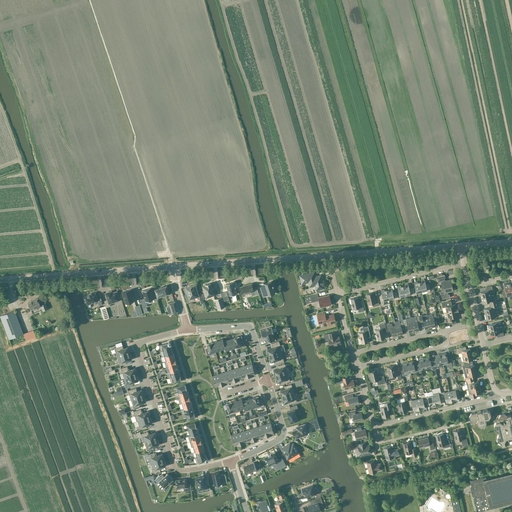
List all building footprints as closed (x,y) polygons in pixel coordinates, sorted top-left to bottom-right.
[(315,276),(314,272),(300,276),(302,286),(309,284),(309,287),(315,285),(316,290),(324,288),(323,286),(325,286),(326,284),(326,282),(324,281),(322,281),(321,275),(314,277),(314,276),(315,276)] [(444,274),(437,276),(438,283),(441,282),(442,287),(452,285),(451,279),(445,281),(444,278),(445,278),(444,274)] [(419,282),(422,291),(427,290),(427,292),(430,291),(429,284),(426,285),(425,280),(421,281),(419,282)] [(226,284),(230,295),(229,296),(230,296),(230,295),(237,293),(238,293),(237,293),(234,282),(234,281),(234,282),(226,284)] [(263,283),(259,284),(263,297),(263,294),(268,293),(269,295),(275,293),(273,286),(274,286),(273,285),(272,281),(265,283),(265,284),(264,285),(263,283)] [(416,292),(422,291),(419,282),(417,282),(414,282),(415,288),(412,288),(414,295),(417,295),(416,292)] [(203,286),(206,296),(214,294),(210,283),(206,284),(206,285),(203,286)] [(252,283),(240,287),(243,295),(251,292),(252,295),(258,293),(256,287),(253,288),(252,283)] [(506,294),(511,293),(509,283),(504,285),(505,291),(502,292),(504,297),(507,297),(506,294)] [(403,286),(405,295),(410,294),(411,296),(414,295),(412,288),(409,289),(408,284),(405,285),(403,286)] [(188,294),(185,295),(187,302),(193,300),(193,298),(198,297),(199,296),(198,296),(195,285),(194,285),(186,288),(188,294)] [(453,290),(452,285),(442,287),(443,292),(441,293),(442,299),(450,297),(449,294),(448,294),(448,292),(453,290)] [(158,297),(160,296),(168,293),(169,293),(168,290),(169,290),(167,286),(166,286),(162,287),(159,288),(155,289),(155,290),(156,294),(157,296),(157,297),(158,297)] [(400,296),(405,295),(403,286),(401,286),(400,286),(397,286),(398,292),(396,292),(397,299),(400,299),(400,296)] [(481,298),(491,296),(490,293),(493,291),(492,286),(486,287),(487,291),(480,292),(481,298)] [(145,298),(140,300),(143,308),(147,306),(146,302),(154,299),(151,288),(142,290),(145,298)] [(386,290),(389,299),(394,298),(394,300),(397,299),(396,292),(393,293),(391,288),(388,289),(386,290)] [(131,290),(122,292),(126,304),(134,301),(131,290)] [(383,300),(389,299),(386,290),(384,290),(381,290),(382,296),(379,296),(381,306),(384,305),(383,300)] [(108,300),(104,301),(106,307),(110,306),(109,303),(119,300),(117,292),(112,293),(111,293),(110,294),(109,292),(105,293),(108,300)] [(373,307),(379,305),(377,298),(374,299),(373,292),(369,293),(369,294),(366,295),(369,305),(372,304),(373,307)] [(85,298),(84,298),(85,302),(86,302),(87,304),(97,301),(99,305),(102,304),(100,298),(97,299),(95,294),(95,293),(95,294),(92,295),(91,294),(91,293),(91,294),(88,294),(88,295),(88,296),(85,297),(85,298)] [(320,307),(331,305),(329,295),(318,298),(318,294),(311,296),(312,302),(319,301),(320,307)] [(491,298),(491,296),(481,298),(482,303),(489,301),(490,304),(497,302),(496,299),(495,300),(495,298),(491,298)] [(221,297),(215,299),(218,309),(224,307),(221,297)] [(31,310),(40,306),(38,298),(34,300),(28,303),(31,310)] [(359,312),(364,311),(362,303),(359,304),(358,298),(354,299),(354,298),(349,299),(349,300),(349,299),(350,304),(352,303),(353,309),(358,308),(359,312)] [(446,312),(458,309),(457,307),(456,304),(452,305),(451,301),(441,303),(442,307),(445,307),(446,312)] [(497,306),(497,302),(490,304),(491,307),(483,309),(485,314),(494,312),(494,309),(497,307),(496,306),(497,306)] [(459,312),(458,309),(446,312),(448,317),(445,318),(446,322),(456,320),(455,316),(458,315),(458,312),(459,312)] [(0,316),(9,339),(23,334),(14,310),(0,316)] [(428,318),(430,328),(435,326),(434,321),(437,320),(435,312),(432,313),(432,314),(427,315),(428,318)] [(324,313),(316,315),(319,324),(323,323),(324,326),(331,325),(330,323),(335,322),(334,314),(325,316),(324,313)] [(422,315),(419,316),(420,323),(423,322),(425,329),(430,328),(428,318),(425,319),(423,316),(422,316),(422,315)] [(416,317),(411,318),(412,322),(414,332),(419,330),(417,323),(420,323),(419,316),(416,317)] [(409,333),(414,332),(412,322),(409,323),(407,320),(406,320),(406,319),(402,320),(404,327),(407,326),(409,333)] [(396,326),(398,336),(403,334),(401,327),(404,327),(402,320),(400,320),(400,321),(395,323),(396,326)] [(489,330),(498,328),(498,325),(501,323),(500,322),(487,325),(489,330)] [(381,339),(385,338),(383,332),(387,331),(385,323),(379,325),(380,329),(375,330),(376,330),(377,336),(376,336),(377,340),(377,341),(381,340),(381,339)] [(393,337),(398,336),(396,326),(393,327),(391,324),(389,324),(389,323),(386,324),(387,331),(391,330),(393,337)] [(363,328),(364,332),(359,333),(361,343),(365,342),(365,341),(368,341),(367,337),(370,336),(368,326),(363,328)] [(261,330),(260,331),(263,337),(266,336),(268,342),(274,340),(273,340),(272,334),(273,334),(274,334),(271,327),(261,331),(261,330)] [(501,327),(498,328),(489,330),(490,335),(497,334),(498,337),(504,335),(501,327)] [(23,334),(25,341),(35,339),(33,331),(23,334)] [(330,346),(341,344),(339,337),(335,337),(334,332),(323,335),(325,340),(329,339),(330,346)] [(233,338),(236,347),(237,349),(245,346),(243,340),(240,341),(239,336),(233,338)] [(222,339),(225,348),(226,350),(231,348),(228,340),(223,341),(223,339),(222,339)] [(171,348),(170,344),(170,343),(171,343),(171,342),(170,342),(170,341),(169,341),(169,342),(168,342),(168,343),(159,345),(161,351),(163,350),(171,348)] [(268,353),(269,356),(281,352),(279,346),(280,346),(279,341),(271,344),(273,348),(266,350),(267,353),(268,353)] [(215,351),(212,342),(207,344),(208,349),(205,349),(207,356),(211,355),(210,352),(215,351)] [(114,348),(117,357),(129,353),(128,351),(129,350),(128,347),(123,349),(122,345),(123,345),(122,345),(114,348)] [(462,356),(471,354),(471,353),(471,351),(470,349),(470,348),(466,349),(465,347),(457,349),(458,354),(461,353),(462,356)] [(173,353),(171,348),(163,350),(165,355),(165,356),(173,353)] [(284,361),(281,352),(269,356),(270,358),(269,358),(270,362),(275,360),(276,363),(275,363),(276,363),(284,361)] [(129,353),(117,357),(120,365),(126,363),(125,361),(132,358),(131,355),(130,355),(129,353)] [(175,358),(173,353),(165,356),(165,355),(164,356),(165,361),(175,358)] [(441,354),(443,364),(446,363),(447,365),(452,364),(450,358),(447,359),(446,353),(441,354)] [(438,365),(443,364),(441,354),(435,355),(437,362),(434,362),(435,368),(438,368),(438,365)] [(472,355),(471,354),(462,356),(463,361),(463,362),(463,365),(469,363),(469,360),(473,359),(472,359),(473,359),(472,357),(472,356),(472,355)] [(419,359),(420,366),(417,367),(419,372),(422,372),(421,369),(426,368),(424,358),(423,358),(422,357),(420,358),(419,359)] [(437,374),(435,368),(434,362),(431,363),(429,357),(424,358),(426,368),(431,367),(433,375),(437,374)] [(165,361),(164,361),(166,367),(168,366),(177,364),(175,358),(165,361)] [(419,372),(417,367),(414,367),(413,361),(407,362),(410,372),(413,371),(414,374),(419,372)] [(405,373),(410,372),(407,362),(402,363),(404,370),(401,370),(402,376),(405,376),(405,373)] [(470,366),(469,363),(463,365),(464,367),(465,367),(466,373),(475,370),(475,369),(475,368),(474,365),(470,366)] [(178,369),(177,364),(168,366),(170,371),(170,372),(178,369)] [(248,376),(252,375),(255,374),(252,364),(245,366),(248,376)] [(275,374),(275,376),(287,372),(285,364),(278,366),(279,368),(273,371),(274,374),(275,374)] [(395,365),(387,367),(389,377),(397,376),(398,380),(402,379),(400,373),(397,373),(395,365)] [(123,376),(124,378),(130,376),(136,374),(135,372),(136,372),(135,368),(128,370),(127,367),(127,366),(121,368),(123,376)] [(248,376),(245,366),(238,368),(242,378),(244,377),(244,378),(248,376)] [(242,378),(238,368),(232,370),(235,381),(239,379),(242,378)] [(170,371),(169,372),(170,377),(180,374),(178,369),(170,372),(170,371)] [(225,372),(228,382),(231,382),(235,381),(232,370),(225,372)] [(369,371),(372,382),(376,380),(378,385),(385,383),(383,376),(378,377),(377,370),(369,371)] [(476,371),(475,370),(464,373),(465,377),(466,381),(473,380),(473,377),(477,376),(476,375),(477,375),(476,373),(476,371)] [(228,382),(225,372),(219,374),(222,385),(226,384),(226,383),(228,382)] [(275,376),(276,378),(275,379),(276,382),(281,381),(282,384),(290,381),(287,372),(275,376)] [(130,376),(124,378),(126,384),(139,380),(137,376),(137,377),(136,376),(136,374),(130,376)] [(170,377),(169,377),(171,383),(182,380),(180,374),(170,377)] [(222,385),(219,374),(212,376),(215,387),(218,386),(222,385)] [(353,379),(347,381),(346,377),(339,379),(340,383),(343,382),(345,389),(355,387),(353,379)] [(474,382),(473,380),(466,381),(468,390),(479,387),(479,386),(479,384),(478,381),(474,382)] [(177,393),(187,390),(185,384),(177,387),(179,392),(177,392),(177,393)] [(281,394),(282,397),(294,393),(291,384),(285,386),(286,389),(279,391),(280,394),(281,394)] [(479,387),(468,390),(470,398),(477,396),(477,393),(481,392),(480,390),(481,389),(480,388),(479,387)] [(128,390),(131,400),(143,396),(142,393),(143,393),(142,390),(137,391),(136,388),(128,390)] [(449,392),(452,401),(457,399),(456,395),(459,394),(457,388),(454,389),(455,390),(449,392)] [(178,398),(189,395),(187,390),(177,393),(179,398),(178,398)] [(433,394),(433,396),(435,405),(441,403),(440,399),(442,399),(441,392),(438,393),(433,394)] [(441,392),(442,399),(445,398),(446,402),(452,401),(449,392),(444,393),(444,392),(441,392)] [(282,397),(283,399),(282,399),(283,403),(288,401),(289,404),(288,404),(289,404),(297,402),(294,393),(282,397)] [(349,405),(359,403),(357,397),(353,398),(352,394),(344,396),(346,402),(348,402),(349,405)] [(426,403),(425,396),(424,394),(420,395),(421,398),(417,400),(419,409),(424,407),(423,403),(426,403)] [(189,395),(178,398),(180,404),(190,400),(189,395)] [(143,396),(131,400),(134,409),(140,407),(139,403),(145,401),(144,398),(143,398),(143,396)] [(252,398),(255,406),(256,409),(264,406),(262,400),(259,401),(258,396),(252,398)] [(405,404),(408,403),(407,396),(404,397),(405,401),(397,403),(400,413),(407,412),(405,404)] [(433,396),(428,397),(428,396),(425,396),(426,403),(429,402),(430,406),(435,405),(433,396)] [(248,399),(242,401),(244,407),(245,412),(251,410),(250,408),(248,399)] [(237,400),(231,402),(235,413),(240,411),(239,409),(237,400)] [(414,410),(419,409),(417,400),(412,401),(412,400),(408,400),(410,407),(413,406),(414,410)] [(235,413),(231,402),(226,404),(227,408),(224,409),(226,415),(235,413)] [(388,408),(391,408),(390,402),(384,403),(385,406),(380,407),(382,418),(390,416),(388,408)] [(298,409),(296,405),(289,407),(290,408),(291,410),(290,410),(291,411),(287,412),(288,416),(289,418),(289,419),(290,422),(291,422),(292,422),(292,423),(295,422),(295,421),(298,420),(295,410),(298,409)] [(136,421),(138,421),(137,421),(149,417),(149,415),(150,414),(148,411),(142,413),(141,409),(133,411),(136,421)] [(471,413),(469,416),(470,420),(473,422),(474,425),(477,424),(481,426),(484,425),(486,422),(490,422),(489,418),(491,415),(490,411),(487,409),(483,410),(482,411),(481,411),(477,412),(476,413),(475,412),(471,413)] [(194,411),(185,414),(187,419),(195,416),(194,411)] [(354,422),(363,419),(361,413),(355,414),(355,411),(349,413),(350,418),(353,418),(354,422)] [(498,417),(495,418),(496,422),(494,425),(495,428),(498,430),(498,434),(497,437),(498,440),(501,442),(502,446),(505,445),(508,447),(511,446),(511,445),(511,418),(510,414),(507,415),(504,413),(500,414),(498,417)] [(137,421),(138,421),(139,426),(138,426),(139,430),(147,427),(146,427),(146,425),(152,423),(152,422),(151,419),(150,419),(149,417),(137,421)] [(195,422),(187,425),(189,430),(197,427),(195,422)] [(271,423),(264,425),(267,436),(271,435),(271,434),(274,433),(271,423)] [(296,429),(292,430),(293,434),(294,434),(295,437),(296,437),(296,438),(300,436),(300,435),(307,433),(305,427),(307,426),(306,423),(297,425),(298,428),(296,429)] [(264,425),(257,427),(261,437),(263,437),(267,436),(264,425)] [(188,436),(199,433),(197,427),(189,430),(189,432),(187,432),(188,436)] [(261,437),(257,427),(251,429),(254,440),(259,439),(258,438),(261,437)] [(361,427),(359,427),(353,429),(353,432),(354,432),(356,440),(367,437),(365,429),(362,430),(361,427)] [(251,429),(244,431),(247,442),(250,441),(254,440),(251,429)] [(461,429),(460,430),(459,429),(458,429),(457,429),(457,430),(456,430),(453,431),(456,441),(461,440),(462,443),(467,442),(466,435),(462,436),(461,429)] [(244,431),(238,433),(241,444),(245,443),(245,442),(247,442),(244,431)] [(152,440),(156,438),(156,436),(155,432),(152,433),(149,434),(148,432),(140,434),(141,437),(143,437),(144,442),(152,440)] [(200,438),(199,433),(188,436),(190,442),(200,438)] [(241,444),(238,433),(231,436),(234,446),(237,445),(241,444)] [(444,448),(450,446),(449,440),(445,441),(443,434),(436,435),(438,446),(443,445),(444,448)] [(430,449),(434,448),(432,439),(429,440),(428,437),(418,440),(420,447),(429,445),(430,449)] [(157,441),(156,438),(152,440),(144,442),(147,451),(152,449),(153,449),(153,448),(152,446),(159,444),(158,440),(157,441)] [(192,447),(202,444),(200,438),(190,442),(191,447),(193,447),(192,447)] [(412,456),(417,455),(416,448),(412,449),(411,442),(403,443),(405,454),(411,452),(412,456)] [(297,447),(296,448),(293,443),(291,445),(290,443),(281,448),(287,459),(299,452),(298,452),(299,451),(300,450),(298,448),(297,447)] [(360,455),(371,453),(369,445),(362,446),(362,443),(354,445),(355,449),(358,448),(360,455)] [(194,452),(195,452),(204,449),(202,444),(192,447),(193,447),(194,452)] [(393,456),(399,455),(398,449),(392,450),(391,446),(383,448),(386,459),(393,457),(393,456)] [(279,465),(286,461),(282,454),(279,456),(274,449),(264,455),(269,463),(276,459),(279,465)] [(149,458),(151,464),(152,463),(163,460),(162,457),(163,457),(162,454),(152,457),(149,458)] [(197,457),(195,457),(196,463),(199,462),(205,460),(206,460),(206,461),(207,461),(207,460),(208,460),(208,459),(207,459),(207,458),(205,454),(197,457)] [(152,463),(151,464),(152,466),(153,469),(152,469),(152,470),(153,472),(160,470),(159,467),(166,465),(165,462),(164,462),(163,460),(152,463)] [(376,470),(382,469),(381,463),(375,465),(374,461),(367,462),(369,473),(377,472),(376,470)] [(254,462),(243,466),(246,474),(257,470),(257,471),(261,470),(258,464),(255,465),(254,462)] [(511,472),(486,478),(486,477),(485,477),(470,481),(471,486),(470,487),(471,492),(473,493),(477,511),(493,508),(493,507),(511,502),(511,472)] [(221,478),(220,473),(212,474),(214,487),(226,485),(224,477),(221,478)] [(161,475),(155,480),(158,483),(159,481),(164,487),(172,479),(167,474),(163,477),(161,475)] [(210,490),(208,477),(207,477),(208,478),(204,479),(204,477),(196,478),(198,489),(209,487),(210,490),(206,491),(210,490)] [(176,480),(176,488),(187,487),(187,491),(191,490),(190,483),(187,484),(187,479),(176,480)] [(313,485),(301,489),(303,493),(304,495),(305,495),(306,498),(316,494),(313,485)] [(314,504),(307,506),(309,511),(315,511),(321,510),(319,505),(323,504),(320,497),(312,500),(314,504)] [(460,511),(458,500),(451,502),(453,511),(460,511)] [(266,501),(259,503),(262,511),(268,511),(270,511),(269,510),(271,509),(270,504),(267,505),(266,501)] [(277,511),(286,511),(283,501),(275,504),(277,511)]
